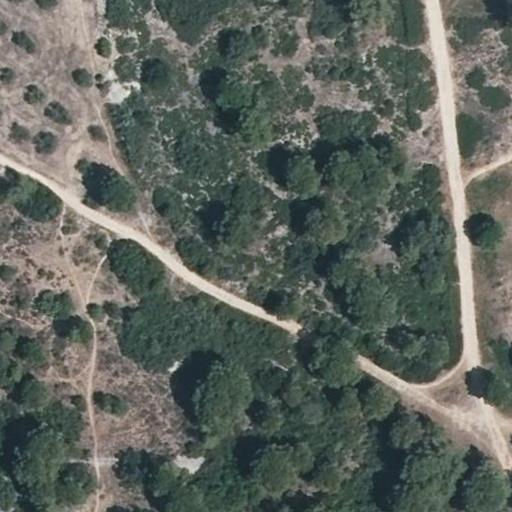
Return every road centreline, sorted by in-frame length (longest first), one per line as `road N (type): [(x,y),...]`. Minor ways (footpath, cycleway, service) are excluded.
road 1 (track): [(511,424),(333,354),(0,159)]
road 2 (track): [(428,0),(475,365),(511,476)]
